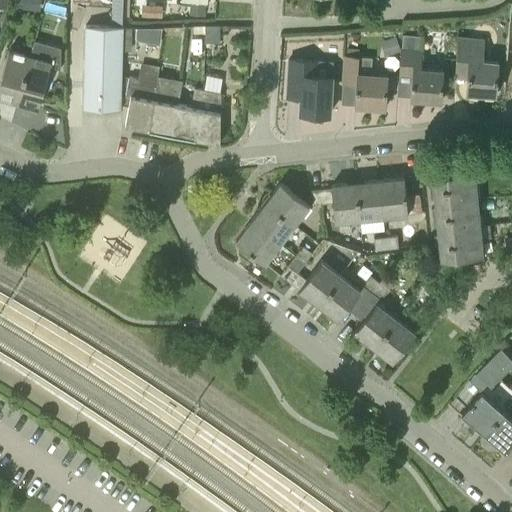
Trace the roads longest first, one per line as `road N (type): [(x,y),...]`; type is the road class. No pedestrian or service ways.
road 1 (residential): [(511,509),(397,409),(212,277),(163,185)]
road 2 (residential): [(267,152),(511,128)]
road 3 (residential): [(163,185),(130,167),(39,172),(0,154)]
road 4 (residential): [(272,0),(267,152)]
